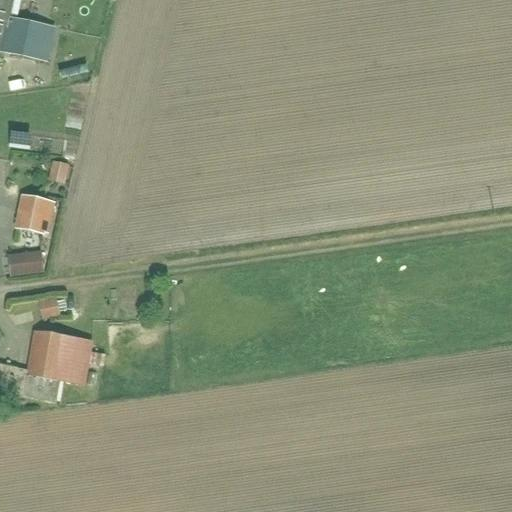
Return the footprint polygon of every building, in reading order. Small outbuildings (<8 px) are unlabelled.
[(12,0),(0,0),(0,56),(1,54),(9,19),(12,0)] [(55,29),(9,19),(1,54),(47,64),(55,29)] [(55,204),(22,198),(15,230),(49,237),(55,204)] [(94,345),(35,333),(27,372),(26,376),(61,383),(85,388),(94,345)] [(27,372),(0,366),(0,392),(57,404),(61,383),(26,376),(27,372)]
